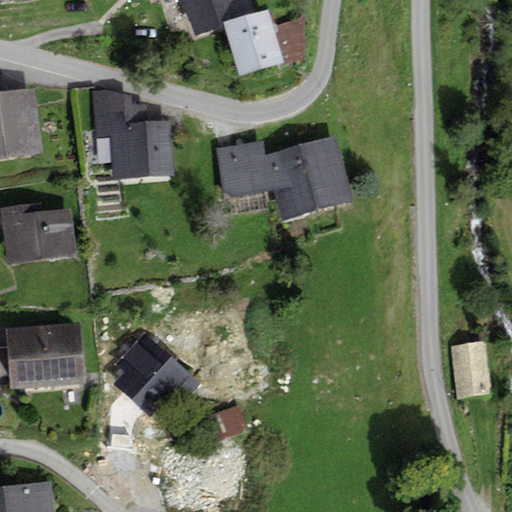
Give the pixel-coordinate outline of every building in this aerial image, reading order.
[(163,0),(165,6),(187,1),(201,48),(234,38),(231,30),(261,22),(252,0),(163,0)] [(261,22),(231,30),(234,38),(248,86),(308,68),(308,26),(285,33),(280,16),(261,22)] [(0,164),(42,158),(33,98),(0,103),(0,164)] [(139,112),(93,116),(96,145),(111,144),(116,187),(176,181),(171,132),(141,135),(139,112)] [(280,146),(223,158),(231,196),(283,186),(289,218),(351,206),(339,145),(282,156),(280,146)] [(40,210),(0,217),(0,232),(7,274),(80,261),(72,214),(41,220),(40,210)] [(83,330),(9,337),(14,395),(89,388),(83,330)] [(486,353),(453,355),(457,403),(489,400),(486,353)] [(234,413),(203,423),(213,452),(244,441),(234,413)] [(53,511),(50,483),(0,489),(0,511),(53,511)]
